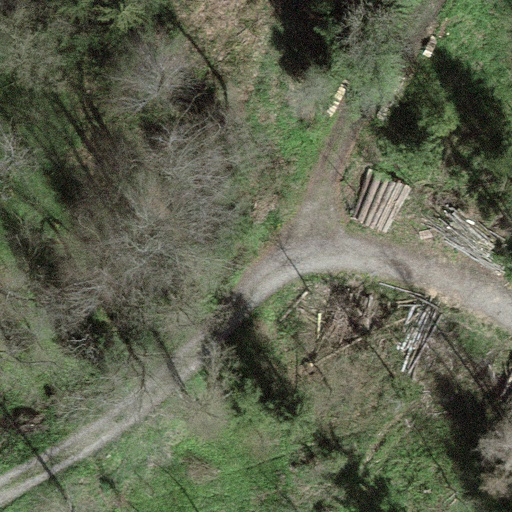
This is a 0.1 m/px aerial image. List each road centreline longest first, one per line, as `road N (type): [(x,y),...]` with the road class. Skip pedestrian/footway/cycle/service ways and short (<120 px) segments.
road 1 (track): [(0,493),(115,417),(284,260),(416,0)]
road 2 (track): [(284,260),(360,254),(485,288),(511,310)]
